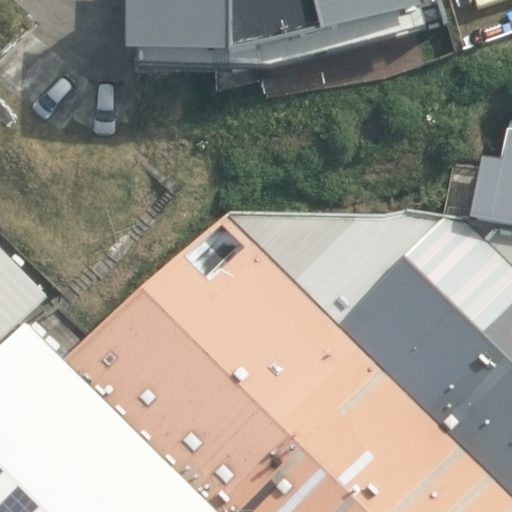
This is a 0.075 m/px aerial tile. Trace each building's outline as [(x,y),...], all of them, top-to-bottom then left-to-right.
[(457,0),(143,0),(132,63),(237,65),(462,14),(457,0)] [(0,100),(31,124),(70,74),(25,38),(0,70),(0,100)] [(474,225),(511,232),(511,126),(492,123),(474,225)] [(226,216),(511,500),(511,232),(474,225),(413,211),(384,220),(226,216)] [(511,511),(511,500),(226,216),(67,364),(217,511),(511,511)] [(52,302),(0,250),(0,353),(28,326),(52,302)] [(28,326),(0,353),(0,511),(217,511),(67,364),(28,326)]
